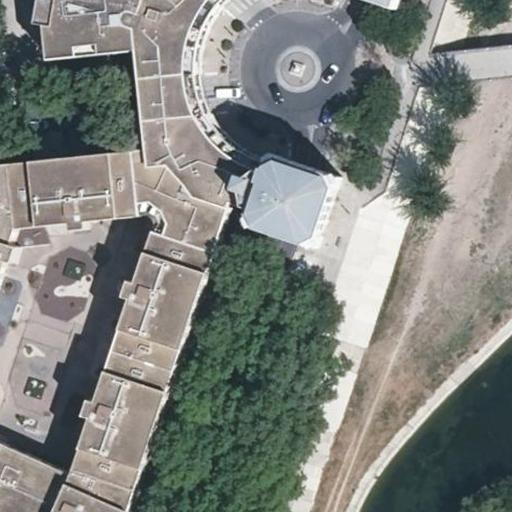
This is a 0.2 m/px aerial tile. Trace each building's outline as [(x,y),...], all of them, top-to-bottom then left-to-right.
[(147,12),(151,0),(39,0),(37,6),(40,21),(51,28),(54,58),(144,50),(142,26),(135,25),(132,23),(131,18),(132,15),(134,12),(137,10),(141,10),(147,12)] [(225,232),(230,218),(236,202),(255,208),(251,224),(264,228),(283,234),(305,241),(320,246),(343,176),(329,171),(309,164),(288,157),(276,153),(272,152),(270,159),(261,156),(251,152),(244,146),(237,142),(227,131),(216,118),(213,111),(208,102),(206,92),(203,84),(203,67),(205,51),(206,47),(210,33),(218,17),(225,7),(216,0),(151,0),(147,12),(141,10),(137,10),(134,12),(132,15),(131,18),(132,23),(135,25),(142,26),(144,50),(144,58),(145,67),(146,76),(148,99),(153,147),(140,149),(145,209),(150,208),(165,226),(163,232),(219,250),(225,232)] [(216,0),(225,7),(226,5),(230,0),(372,0),(398,8),(400,0),(216,0)] [(0,511),(131,511),(180,369),(185,353),(219,250),(163,232),(160,231),(141,284),(134,282),(129,297),(137,300),(103,399),(96,397),(90,413),(97,417),(78,473),(0,439),(0,282),(8,259),(13,260),(19,243),(14,241),(20,226),(77,221),(79,227),(94,226),(94,219),(145,215),(145,209),(140,149),(43,159),(0,163),(0,511)] [(150,208),(145,209),(145,215),(146,217),(158,230),(160,231),(163,232),(165,226),(150,208)]
